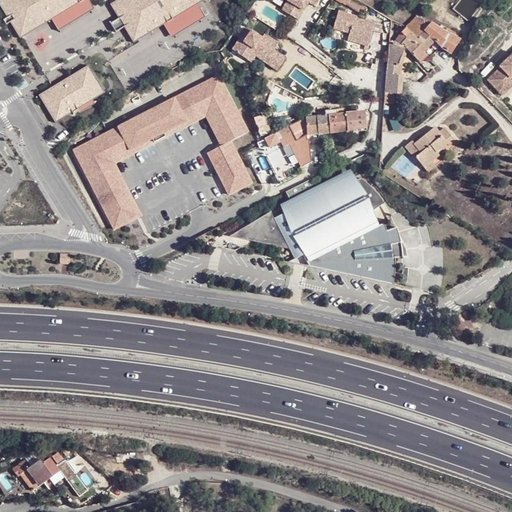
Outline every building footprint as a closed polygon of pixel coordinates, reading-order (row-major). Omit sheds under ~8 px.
[(21,33),(76,0),(3,0),(1,1),(21,33)] [(123,0),(114,6),(133,37),(194,0),(123,0)] [(285,0),(285,1),(289,3),(283,12),(295,20),(306,3),(313,7),(317,0),(285,0)] [(350,0),(332,0),(359,17),(365,9),(350,0)] [(372,24),(336,13),(330,29),(347,34),(345,41),(365,47),(372,24)] [(417,15),(405,27),(415,37),(422,30),(429,23),(417,15)] [(429,23),(422,30),(434,42),(448,55),(457,39),(448,34),(442,31),(429,23)] [(405,39),(399,46),(403,48),(407,52),(417,64),(423,57),(421,54),(434,42),(422,30),(415,37),(405,27),(399,33),(405,39)] [(246,29),(239,39),(242,41),(249,31),(246,29)] [(237,38),(230,49),(238,55),(239,53),(247,58),(253,47),(257,50),(256,52),(266,58),(263,62),(275,70),(283,58),(272,50),(276,44),(261,34),(259,38),(249,31),(242,41),(239,39),(237,38)] [(384,92),(384,93),(393,94),(401,95),(403,76),(401,75),(396,75),(397,65),(403,48),(399,46),(388,41),(384,90),(384,92)] [(253,47),(247,58),(260,67),(263,62),(266,58),(256,52),(257,50),(253,47)] [(407,52),(403,48),(397,65),(396,75),(401,75),(402,66),(407,52)] [(511,55),(500,67),(501,68),(489,81),(500,92),(511,80),(511,79),(511,78),(511,77),(511,55)] [(42,94),(55,117),(101,91),(87,68),(42,94)] [(218,75),(150,109),(162,132),(206,109),(224,143),(229,140),(246,131),(218,75)] [(511,80),(500,92),(503,96),(511,86),(511,77),(511,78),(511,79),(511,80)] [(393,94),(384,93),(383,103),(392,104),(393,94)] [(139,115),(151,137),(140,143),(106,160),(135,217),(137,216),(139,215),(137,212),(121,181),(112,162),(205,115),(215,135),(219,144),(220,145),(224,143),(206,109),(162,132),(150,109),(144,112),(139,115)] [(334,109),(325,110),(325,115),(316,116),(318,135),(347,132),(346,125),(345,112),(335,114),(334,109)] [(345,112),(346,125),(356,124),(354,111),(345,112)] [(72,149),(112,228),(135,217),(106,160),(140,143),(151,137),(139,115),(72,149)] [(316,116),(304,117),(305,125),(299,126),(300,137),(306,136),(318,135),(316,116)] [(296,122),(264,138),(269,148),(289,137),(291,142),(289,144),(300,167),(310,163),(308,140),(306,140),(306,136),(300,137),(299,126),(305,125),(304,117),(296,122)] [(414,156),(423,168),(430,162),(438,156),(435,153),(447,144),(449,147),(455,142),(443,128),(438,132),(434,127),(413,144),(411,142),(403,148),(412,158),(414,156)] [(229,140),(224,143),(220,145),(217,146),(210,160),(227,193),(250,182),(229,140)] [(438,156),(449,147),(447,144),(435,153),(438,156)] [(434,167),(430,162),(423,168),(427,172),(434,167)] [(309,262),(380,225),(373,210),(385,203),(373,188),(361,178),(358,179),(352,168),(280,205),(284,212),(305,254),(309,262)] [(305,254),(284,212),(274,219),(272,212),(232,236),(290,249),(295,258),(305,254)] [(380,225),(309,262),(326,268),(330,268),(338,270),(357,275),(381,280),(393,283),(394,279),(394,274),(394,267),(394,256),(392,256),(390,244),(403,241),(402,240),(401,238),(400,234),(398,230),(396,225),(387,229),(384,223),(380,225)] [(403,245),(403,241),(390,244),(392,256),(394,256),(404,255),(404,252),(403,245)] [(70,254),(61,254),(60,264),(70,264),(70,254)] [(25,462),(11,471),(17,479),(20,477),(32,491),(42,484),(48,491),(54,487),(55,488),(59,486),(51,476),(57,473),(48,460),(42,463),(39,461),(29,467),(25,462)]
